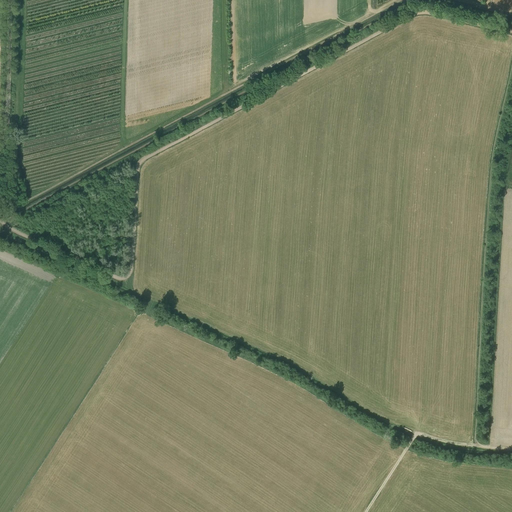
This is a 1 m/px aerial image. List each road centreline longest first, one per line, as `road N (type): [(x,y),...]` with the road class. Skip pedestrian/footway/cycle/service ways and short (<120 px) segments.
road 1 (track): [(0,222),(126,278),(139,159),(421,14),(511,30)]
road 2 (track): [(409,3),(0,221)]
road 3 (track): [(126,278),(407,430),(476,445)]
road 4 (unclassified): [(0,160),(11,0)]
